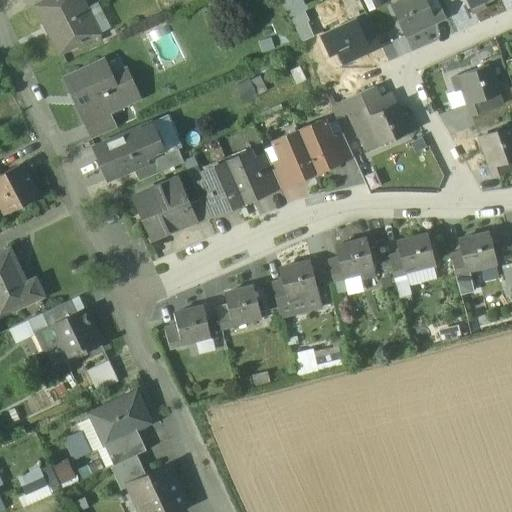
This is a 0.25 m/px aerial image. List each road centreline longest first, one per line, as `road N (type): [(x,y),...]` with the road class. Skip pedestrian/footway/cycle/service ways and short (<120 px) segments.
road 1 (residential): [(124,296),(293,223),(371,205),(473,203)]
road 2 (residential): [(124,296),(0,35)]
road 3 (residential): [(473,203),(404,67),(511,19)]
road 4 (residential): [(222,511),(124,296)]
